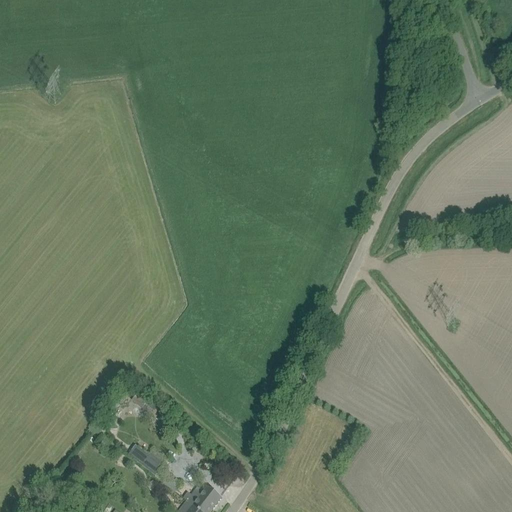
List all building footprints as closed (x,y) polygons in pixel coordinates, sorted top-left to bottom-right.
[(141,408),(155,419),(162,411),(139,392),(135,397),(145,404),(141,408)] [(116,403),(110,411),(113,413),(120,405),(116,403)] [(162,468),(163,467),(139,448),(131,458),(175,492),(182,483),(162,468)] [(183,498),(186,501),(200,511),(211,511),(222,499),(208,488),(203,493),(196,488),(191,495),(187,492),(183,498)] [(200,511),(186,501),(177,511),(200,511)]
